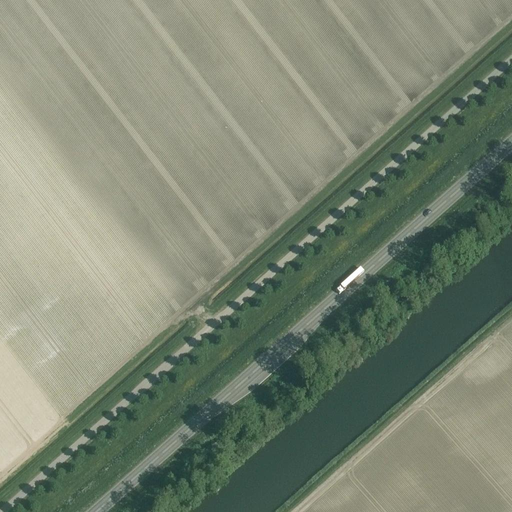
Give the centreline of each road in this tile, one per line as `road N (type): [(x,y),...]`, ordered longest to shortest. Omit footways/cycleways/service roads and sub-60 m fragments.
road 1 (unclassified): [(0,511),(511,58)]
road 2 (trunk): [(96,511),(511,141)]
